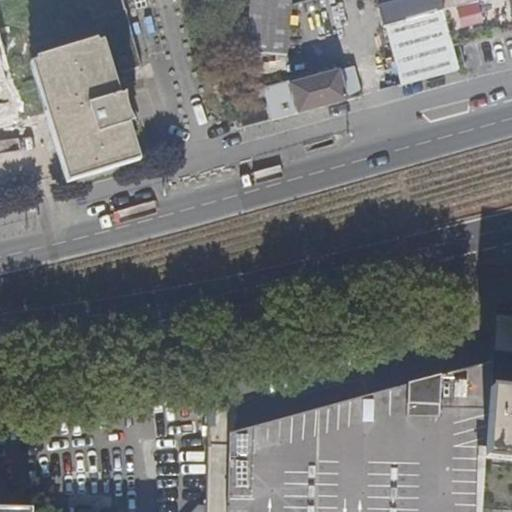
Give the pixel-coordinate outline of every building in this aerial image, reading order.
[(0,0),(0,112),(46,98),(70,175),(130,155),(120,126),(136,120),(126,92),(111,96),(105,78),(139,68),(119,0),(0,0)] [(247,0),(243,52),(284,56),(289,7),(289,0),(247,0)] [(381,8),(409,0),(301,0),(301,3),(313,0),(376,0),(378,8),(381,8)] [(440,0),(409,0),(381,8),(390,41),(447,25),(440,0)] [(511,0),(440,0),(447,25),(453,46),(511,31),(511,0)] [(390,41),(401,87),(459,71),(453,46),(447,25),(390,41)] [(282,112),(284,118),(360,98),(353,68),(290,85),(294,99),(286,102),(288,110),(282,112)] [(271,121),(280,118),(279,108),(284,107),(282,100),(267,104),(271,121)] [(511,317),(495,315),(491,355),(511,356),(511,310),(511,311),(511,317)] [(489,392),(491,370),(412,390),(412,385),(380,393),(380,398),(217,441),(205,444),(201,511),(480,511),(484,464),(489,392)] [(216,391),(209,393),(207,425),(215,425),(216,391)] [(511,394),(489,392),(484,464),(511,465),(511,394)] [(201,397),(177,401),(178,417),(203,413),(201,397)]
